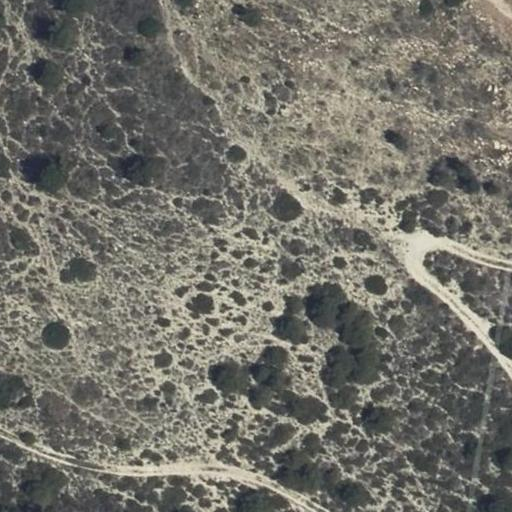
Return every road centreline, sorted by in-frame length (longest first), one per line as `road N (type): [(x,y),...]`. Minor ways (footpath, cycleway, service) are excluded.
road 1 (track): [(320,511),(258,478),(206,465),(131,471),(66,459),(0,430)]
road 2 (track): [(511,262),(441,240),(420,241),(411,256),(511,366)]
